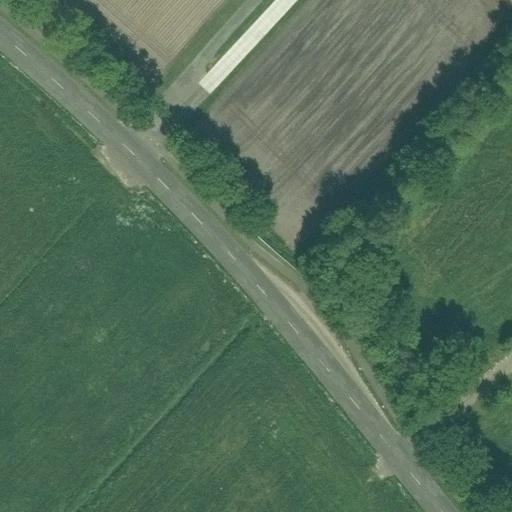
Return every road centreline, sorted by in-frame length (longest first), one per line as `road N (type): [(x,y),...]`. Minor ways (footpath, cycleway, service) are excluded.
road 1 (tertiary): [(0,41),(128,151),(266,296),(439,511)]
road 2 (track): [(391,451),(511,359)]
